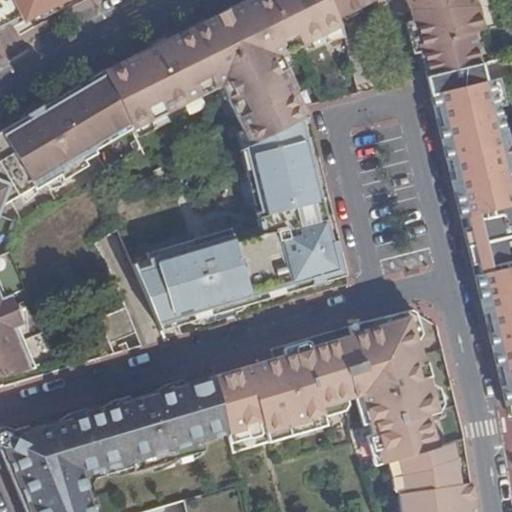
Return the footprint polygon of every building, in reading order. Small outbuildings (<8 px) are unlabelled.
[(0,0),(0,23),(10,18),(13,22),(57,0),(0,0)] [(320,29),(341,25),(337,16),(328,0),(245,0),(240,3),(243,11),(208,27),(204,20),(104,70),(130,124),(145,117),(147,120),(166,111),(212,89),(220,86),(223,87),(226,96),(223,97),(237,131),(244,148),(301,121),(305,120),(298,105),(301,103),(295,89),(296,88),(286,66),(279,70),(274,56),(284,51),(308,40),(322,33),(320,29)] [(417,50),(424,77),(426,76),(479,63),(472,32),(482,30),(478,6),(474,0),(328,0),(337,16),(371,0),(403,0),(407,6),(410,19),(403,21),(410,52),(417,50)] [(240,3),(204,20),(208,27),(243,11),(240,3)] [(328,40),(344,35),(341,25),(320,29),(322,33),(308,40),(311,49),(328,40)] [(290,65),(284,51),(274,56),(279,70),(286,66),(290,65)] [(444,124),(438,125),(442,144),(458,206),(461,217),(467,216),(473,241),(467,242),(468,247),(475,245),(481,272),(475,272),(481,296),(496,363),(503,361),(508,380),(501,382),(506,405),(511,404),(511,167),(511,163),(511,162),(511,132),(503,135),(490,79),(483,80),(479,63),(426,76),(433,105),(440,105),(444,124)] [(0,366),(28,355),(15,322),(11,312),(19,309),(13,296),(7,280),(0,283),(0,190),(15,184),(30,176),(32,181),(43,176),(57,170),(60,176),(86,165),(83,157),(95,152),(92,147),(133,130),(130,124),(104,70),(85,78),(0,130),(0,366)] [(217,100),(223,97),(226,96),(223,87),(220,86),(212,89),(217,100)] [(433,105),(438,125),(444,124),(440,105),(433,105)] [(169,120),(166,111),(147,120),(145,117),(130,124),(133,130),(136,136),(169,120)] [(322,173),(307,119),(305,120),(301,121),(316,176),(323,175),(322,173)] [(338,250),(340,249),(338,240),(331,241),(318,188),(326,188),(323,175),(316,176),(301,121),(244,148),(241,150),(259,215),(253,216),(258,233),(260,241),(234,247),(232,240),(231,234),(205,242),(196,244),(147,258),(133,262),(157,320),(173,315),(175,323),(255,300),(253,293),(307,278),(309,284),(317,281),(338,250)] [(231,133),(237,152),(241,150),(244,148),(237,131),(231,133)] [(234,153),(253,216),(259,215),(241,150),(237,152),(234,153)] [(63,185),(60,176),(57,170),(43,176),(45,183),(63,185)] [(34,185),(32,181),(30,176),(15,184),(20,194),(34,185)] [(338,240),(326,188),(318,188),(331,241),(338,240)] [(473,241),(467,216),(461,217),(467,242),(473,241)] [(203,235),(205,242),(231,234),(229,227),(203,235)] [(258,233),(232,240),(234,247),(260,241),(258,233)] [(145,251),(147,258),(196,244),(194,238),(145,251)] [(481,272),(475,245),(468,247),(475,272),(481,272)] [(317,281),(346,274),(340,249),(338,250),(317,281)] [(255,300),(309,284),(307,278),(253,293),(255,300)] [(23,292),(13,296),(19,309),(11,312),(15,322),(22,318),(23,292)] [(413,319),(411,311),(365,321),(367,332),(411,320),(413,319)] [(160,329),(175,323),(173,315),(157,320),(160,329)] [(389,442),(392,454),(394,454),(437,443),(430,415),(438,412),(421,341),(417,343),(411,320),(367,332),(365,321),(353,324),(347,326),(349,337),(213,377),(226,432),(230,448),(307,425),(305,416),(322,411),(319,400),(352,390),(360,388),(367,416),(370,426),(374,445),(389,442)] [(496,363),(501,382),(508,380),(503,361),(496,363)] [(201,439),(226,432),(213,377),(13,435),(11,431),(7,432),(4,432),(0,434),(0,449),(26,511),(92,511),(83,488),(89,475),(130,463),(131,470),(204,448),(201,439)] [(360,417),(367,416),(360,388),(352,390),(360,417)] [(324,420),(322,411),(305,416),(307,425),(324,420)] [(371,459),(374,459),(392,454),(389,442),(374,445),(370,426),(364,428),(371,459)] [(475,511),(471,483),(458,484),(455,459),(450,440),(445,441),(437,443),(394,454),(399,472),(402,495),(396,496),(398,511),(475,511)] [(185,511),(183,503),(147,511),(185,511)]
